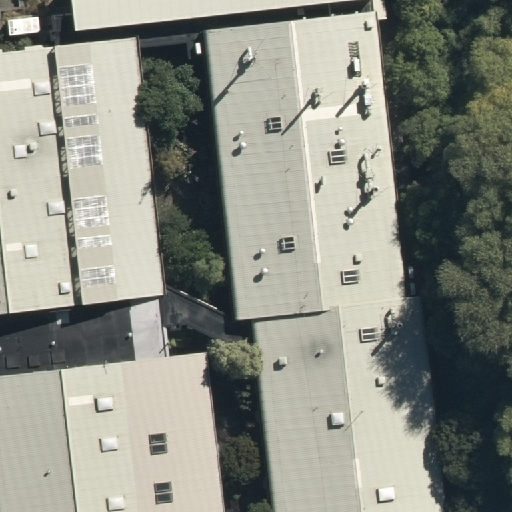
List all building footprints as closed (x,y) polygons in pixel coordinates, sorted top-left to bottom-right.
[(65,0),(67,23),(319,0),(65,0)] [(390,282),(353,15),(199,37),(236,303),(390,282)] [(125,36),(74,41),(97,293),(148,288),(125,36)] [(50,42),(0,46),(0,307),(72,302),(50,42)] [(267,511),(434,511),(405,302),(241,325),(267,511)] [(135,511),(122,359),(0,369),(0,511),(135,511)]
